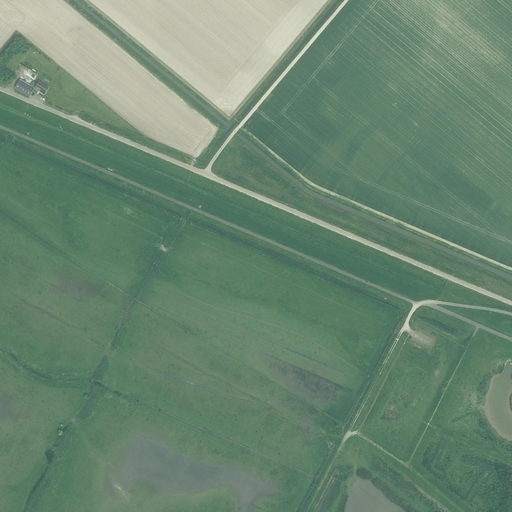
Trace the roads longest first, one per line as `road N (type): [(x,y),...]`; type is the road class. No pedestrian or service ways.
road 1 (unclassified): [(511,302),(0,87)]
road 2 (track): [(346,0),(204,174)]
road 3 (track): [(347,435),(404,327)]
